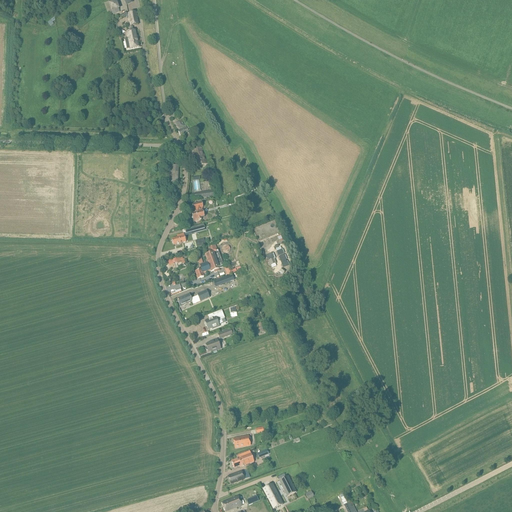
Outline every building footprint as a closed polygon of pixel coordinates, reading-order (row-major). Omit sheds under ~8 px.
[(119,9),(116,1),(115,0),(110,0),(108,1),(109,3),(108,4),(111,12),(112,12),(113,14),(119,12),(118,10),(119,9)] [(133,31),(132,26),(138,25),(136,12),(128,14),(132,31),(127,32),(130,48),(139,47),(137,37),(136,37),(135,31),(133,31)] [(184,125),(182,119),(177,122),(179,126),(178,126),(179,130),(178,131),(180,137),(189,133),(188,131),(190,130),(189,127),(187,128),(185,124),(184,125)] [(197,167),(204,165),(207,164),(201,148),(192,151),(197,167)] [(178,185),(178,167),(170,167),(170,185),(178,185)] [(213,194),(213,190),(195,193),(196,199),(213,196),(213,194)] [(204,217),(204,216),(205,216),(205,215),(205,214),(204,214),(203,213),(203,212),(200,213),(202,208),(203,207),(202,203),(192,205),(193,210),(195,209),(193,214),(192,215),(194,222),(201,220),(201,218),(204,217)] [(203,224),(185,229),(186,234),(205,229),(203,224)] [(185,240),(183,234),(177,236),(177,238),(171,239),(173,245),(178,244),(186,242),(185,240)] [(203,240),(195,243),(197,250),(205,247),(203,240)] [(220,271),(219,269),(223,267),(215,245),(207,248),(209,253),(205,255),(207,262),(200,265),(201,269),(195,272),(198,279),(204,277),(203,274),(211,271),(211,272),(216,270),(217,272),(220,271)] [(228,277),(210,284),(212,289),(229,282),(228,277)] [(192,305),(209,298),(206,290),(197,294),(198,296),(191,299),(189,294),(177,299),(180,307),(191,302),(192,305)] [(207,326),(208,330),(212,328),(219,325),(217,321),(225,318),(222,310),(212,314),(213,318),(205,321),(205,322),(204,323),(205,326),(207,326)] [(233,329),(218,335),(220,339),(235,333),(233,329)] [(206,347),(205,348),(205,349),(206,350),(207,350),(208,350),(208,352),(216,349),(216,350),(220,349),(217,340),(213,341),(213,342),(206,345),(206,347)] [(235,449),(240,448),(251,445),(249,436),(233,439),(235,449)] [(267,450),(257,454),(259,458),(268,454),(267,450)] [(249,451),(242,454),(246,465),(254,462),(249,451)] [(240,468),(246,465),(242,454),(237,456),(238,459),(231,462),(234,468),(240,466),(240,468)] [(244,480),(241,472),(227,477),(230,485),(244,480)] [(296,493),(291,484),(288,477),(279,481),(287,497),(296,493)] [(272,484),(263,489),(273,509),(283,505),(272,484)] [(311,491),(305,494),(308,499),(314,496),(311,491)] [(238,496),(222,503),(225,511),(242,505),(238,496)] [(248,500),(250,505),(260,501),(258,496),(248,500)] [(337,496),(323,506),(328,511),(335,511),(344,506),(337,496)] [(346,501),(347,503),(351,511),(356,511),(351,501),(350,502),(349,500),(346,501)]
